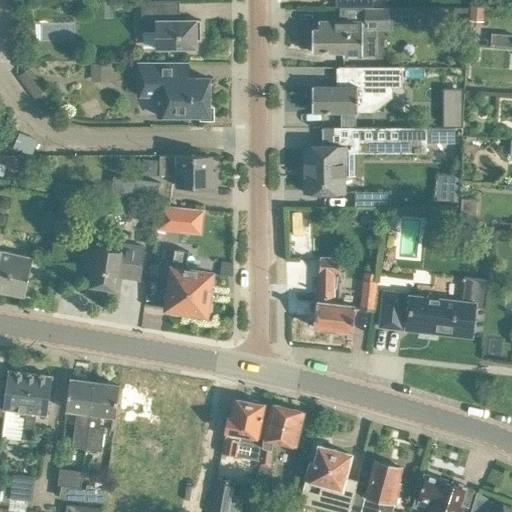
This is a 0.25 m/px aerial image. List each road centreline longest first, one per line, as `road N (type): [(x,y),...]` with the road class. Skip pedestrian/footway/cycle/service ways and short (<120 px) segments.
road 1 (residential): [(258,370),(258,0)]
road 2 (tertiary): [(511,443),(258,370)]
road 3 (tertiary): [(258,370),(0,322)]
